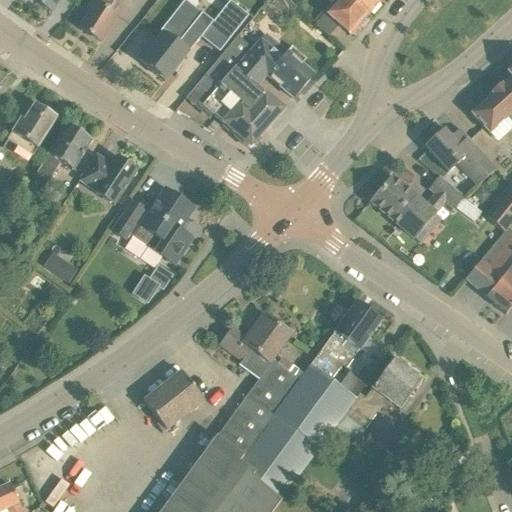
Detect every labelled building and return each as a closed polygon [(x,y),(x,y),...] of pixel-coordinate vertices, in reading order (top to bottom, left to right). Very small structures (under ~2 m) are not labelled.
[(32,0),(52,13),(60,0),(32,0)] [(110,12),(117,0),(95,0),(86,14),(88,15),(79,30),(101,43),(118,16),(110,12)] [(299,12),(285,0),(270,0),(265,6),(288,25),(299,12)] [(350,36),(369,15),(351,0),(337,0),(325,14),(323,12),(313,23),(329,38),(339,27),(350,36)] [(351,0),(369,15),(382,0),(351,0)] [(188,53),(211,25),(200,16),(176,45),(164,35),(141,64),(165,83),(188,53)] [(301,66),(306,61),(292,49),(287,55),(265,35),(252,50),(253,51),(249,55),(267,70),(264,73),(268,76),(267,77),(293,100),(313,77),(301,66)] [(253,51),(252,50),(238,38),(197,86),(210,97),(202,106),(250,149),(269,128),(267,126),(281,110),(257,89),(267,77),(268,76),(264,73),(267,70),(249,55),(253,51)] [(511,67),(511,70),(508,73),(511,77),(511,79),(503,88),(501,86),(491,94),(493,96),(472,115),(490,135),(507,119),(511,123),(511,67)] [(30,161),(56,121),(54,119),(55,117),(46,112),(45,114),(34,107),(24,122),(21,120),(7,142),(17,148),(16,151),(30,161)] [(72,172),(91,143),(88,141),(88,137),(81,133),(78,135),(66,127),(36,176),(48,183),(60,165),(72,172)] [(496,171),(460,131),(460,130),(451,138),(445,131),(425,148),(449,174),(457,167),(476,189),(496,171)] [(0,150),(0,180),(2,182),(13,166),(5,161),(8,156),(0,150)] [(113,208),(126,189),(137,173),(116,159),(111,166),(97,157),(79,183),(93,193),(92,194),(113,208)] [(436,195),(426,207),(392,179),(371,203),(420,245),(441,220),(436,216),(445,205),(454,213),(464,200),(440,179),(430,190),(436,195)] [(508,230),(511,224),(511,187),(485,220),(498,231),(489,241),(495,245),(508,230)] [(473,197),(482,205),(491,196),(481,188),(473,197)] [(179,231),(193,210),(165,191),(150,215),(133,204),(112,232),(126,242),(130,237),(174,266),(192,240),(179,231)] [(511,233),(508,230),(495,245),(465,281),(487,299),(486,299),(506,316),(511,307),(511,233)] [(68,265),(59,279),(69,285),(78,272),(68,265)] [(172,278),(157,268),(149,280),(163,290),(172,278)] [(358,353),(360,351),(381,321),(357,303),(334,335),(311,366),(332,381),(341,368),(346,371),(355,358),(342,349),(345,344),(358,353)] [(271,361),(278,352),(290,335),(266,318),(256,332),(255,331),(248,341),(233,330),(221,347),(242,362),(239,366),(257,379),(271,361)] [(292,366),(292,367),(282,360),(277,366),(273,362),(162,511),(274,511),(275,511),(281,503),(280,502),(318,450),(319,450),(344,415),(355,400),(345,393),(331,383),(332,381),(311,366),(305,375),(292,366)] [(388,400),(401,410),(421,382),(406,371),(406,365),(400,361),(395,363),(393,362),(365,400),(359,396),(356,401),(355,400),(344,415),(365,431),(388,400)] [(204,402),(186,379),(182,373),(144,403),(166,431),(204,402)] [(356,378),(345,393),(355,400),(366,385),(356,378)] [(20,506),(18,504),(10,486),(0,490),(0,511),(2,511),(5,511),(23,511),(21,506),(20,506)] [(386,511),(367,497),(356,511),(386,511)]
